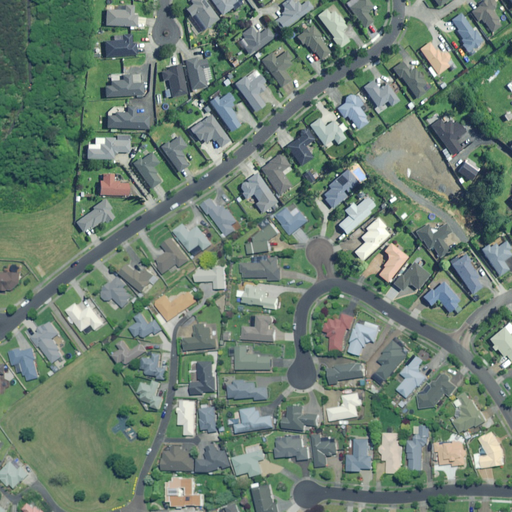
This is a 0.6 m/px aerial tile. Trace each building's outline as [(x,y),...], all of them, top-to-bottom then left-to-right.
[(219,19),(205,0),(192,0),(191,2),(193,4),(186,9),(191,16),(195,13),(206,28),(219,19)] [(237,0),(210,0),(222,15),(234,7),(232,5),(238,1),(237,0)] [(274,21),(281,30),(284,29),(313,8),(307,0),(300,5),(298,2),(295,4),(292,0),(287,0),(281,5),(285,10),(281,13),(282,15),(274,21)] [(374,7),(368,0),(350,0),(345,4),(364,28),(374,21),(367,12),(374,7)] [(484,0),(478,5),(478,6),(471,13),(478,21),(481,18),(493,33),(502,25),(498,21),(500,19),(492,10),(495,8),(496,7),(496,6),(496,5),(497,5),(497,4),(496,3),(496,2),(496,1),(495,0),(494,0),(484,0)] [(134,6),(125,5),(125,11),(106,10),(105,25),(130,27),(130,29),(134,29),(134,27),(137,27),(138,14),(134,14),(134,6)] [(329,14),(326,9),(317,16),(333,38),(332,39),(339,49),(349,41),(342,31),(346,27),(334,11),(329,14)] [(463,39),(461,40),(464,44),(462,45),(468,53),(484,41),(476,30),(474,31),(461,13),(451,20),(458,30),(457,31),(463,39)] [(321,36),(313,24),(307,29),(307,30),(296,37),(302,45),(304,43),(306,47),(308,46),(313,53),(315,52),(320,59),(331,52),(320,37),(321,36)] [(268,28),(259,34),(257,32),(256,33),(252,27),(242,34),(244,37),(238,42),(243,49),(244,48),(249,55),(274,37),(268,28)] [(133,43),(132,35),(122,35),(122,40),(105,42),(106,58),(137,55),(136,43),(133,43)] [(441,54),(437,49),(435,50),(429,42),(420,49),(438,75),(450,66),(449,65),(455,60),(447,50),(441,54)] [(291,57),(287,51),(276,59),(272,53),(261,61),(281,87),(291,80),(283,69),(291,64),(288,60),(291,57)] [(198,61),(197,58),(185,60),(192,91),(208,87),(206,80),(212,79),(207,59),(198,61)] [(410,72),(402,62),(393,69),(400,79),(401,78),(416,98),(426,91),(422,87),(428,83),(416,67),(410,72)] [(188,95),(181,64),(168,67),(169,70),(161,72),(163,81),(169,80),(173,98),(188,95)] [(264,81),(256,70),(246,78),(245,77),(235,84),(255,112),(265,105),(257,95),(267,88),(262,82),(264,81)] [(132,83),(131,75),(123,75),(123,80),(111,81),(111,86),(105,86),(106,97),(145,95),(144,83),(132,83)] [(222,82),(225,87),(230,83),(227,79),(222,82)] [(379,89),(373,80),(363,87),(378,107),(387,101),(391,107),(399,101),(387,84),(379,89)] [(234,100),(229,92),(219,100),(216,97),(209,102),(231,132),(240,125),(234,117),(237,115),(229,104),(234,100)] [(347,116),(359,129),(369,121),(367,119),(369,118),(360,107),(364,104),(358,96),(349,95),(346,98),(345,103),(337,109),(344,118),(347,116)] [(136,107),(127,107),(127,112),(114,112),(114,116),(107,116),(107,128),(149,129),(149,116),(136,116),(136,107)] [(202,139),(204,143),(211,139),(213,142),(215,141),(220,148),(230,140),(211,115),(201,122),(200,121),(189,129),(198,141),(202,139)] [(325,127),(319,118),(309,125),(324,146),(334,139),(338,145),(346,139),(333,121),(325,127)] [(478,134),(468,121),(461,126),(459,124),(458,122),(454,125),(450,120),(444,124),(440,119),(431,126),(453,156),(459,151),(460,153),(476,141),(473,137),(478,134)] [(314,139),(306,128),(299,133),(301,136),(287,146),(301,166),(313,158),(305,146),(314,139)] [(130,136),(116,136),(116,139),(104,139),(104,145),(100,145),(100,149),(87,149),(86,159),(114,160),(114,153),(118,153),(118,152),(129,152),(130,136)] [(179,150),(185,145),(178,136),(162,148),(179,172),(189,165),(185,159),(179,150)] [(159,163),(151,153),(142,160),(140,158),(133,163),(151,189),(162,181),(152,168),(159,163)] [(290,166),(282,155),(278,155),(260,168),(280,195),(293,186),(282,171),(290,166)] [(358,183),(347,169),(328,186),(331,189),(322,196),(332,209),(348,196),(345,193),(358,183)] [(315,179),(309,171),(303,176),(309,184),(315,179)] [(279,202),(257,172),(246,180),(247,181),(241,185),(241,188),(244,192),(242,194),(246,200),(254,194),(259,202),(256,204),(263,213),(279,202)] [(114,183),(114,174),(103,174),(103,181),(100,181),(100,195),(129,196),(129,183),(114,183)] [(396,199),(394,196),(386,202),(388,204),(396,199)] [(375,206),(366,197),(356,207),(352,203),(344,210),(348,216),(338,225),(347,234),(370,213),(369,211),(375,206)] [(237,222),(225,204),(222,206),(221,204),(219,206),(214,198),(203,206),(209,215),(211,214),(226,237),(235,230),(232,225),(237,222)] [(91,226),(92,227),(100,222),(101,224),(105,221),(106,223),(114,217),(109,210),(111,209),(104,199),(92,207),(94,210),(76,222),(83,232),(91,226)] [(292,213),(288,207),(276,215),(290,235),(309,222),(299,208),(292,213)] [(385,227),(377,218),(365,229),(367,231),(360,238),(365,242),(354,252),(362,261),(389,235),(383,229),(385,227)] [(204,251),(212,245),(199,227),(192,232),(185,223),(175,231),(190,252),(191,251),(193,253),(201,247),(204,251)] [(281,234),(273,224),(255,236),(256,242),(249,243),(251,254),(272,251),(270,242),(281,234)] [(436,231),(430,230),(427,225),(415,233),(421,241),(422,240),(428,249),(432,246),(440,257),(449,251),(441,239),(451,232),(446,224),(436,231)] [(191,261),(174,238),(164,246),(169,252),(155,262),(164,274),(178,264),(182,269),(191,261)] [(511,249),(505,241),(496,247),(494,244),(489,248),(486,245),(480,250),(500,277),(509,270),(503,261),(511,255),(508,251),(511,249)] [(384,252),(388,255),(388,260),(383,266),(385,267),(378,275),(388,283),(408,258),(390,243),(384,252)] [(472,263),(465,254),(450,265),(473,295),(483,288),(477,279),(482,275),(472,263)] [(262,263),(242,263),(242,273),(244,273),(244,278),(269,278),(269,281),(282,281),(282,257),(269,258),(269,261),(262,261),(262,263)] [(429,275),(412,262),(403,275),(401,274),(393,284),(402,291),(408,283),(418,290),(429,275)] [(141,275),(129,265),(121,274),(142,293),(151,282),(150,281),(154,275),(147,268),(141,275)] [(227,289),(227,266),(215,266),(215,270),(198,271),(198,282),(216,282),(216,289),(227,289)] [(0,291),(9,292),(21,283),(22,274),(12,273),(12,274),(0,272),(0,291)] [(127,286),(119,277),(105,290),(103,293),(103,297),(107,301),(111,301),(114,298),(123,308),(133,299),(124,289),(127,286)] [(462,303),(443,282),(433,291),(431,289),(423,297),(431,306),(437,300),(450,313),(458,307),(462,303)] [(279,290),(248,286),(247,292),(240,291),(239,297),(245,298),(244,303),(266,306),(265,308),(277,309),(279,290)] [(168,295),(159,302),(158,306),(170,322),(197,302),(190,291),(174,302),(168,295)] [(67,311),(83,332),(84,330),(86,332),(93,327),(96,330),(104,325),(91,307),(83,313),(77,304),(67,311)] [(149,325),(142,313),(136,317),(140,323),(131,328),(137,337),(141,335),(144,339),(155,332),(156,334),(162,331),(156,320),(149,325)] [(344,314),(342,320),(337,319),(337,321),(331,319),(329,324),(327,324),(325,332),(329,333),(328,337),(333,338),(330,350),(342,353),(349,329),(351,330),(355,317),(344,314)] [(273,329),(274,316),(258,316),(258,327),(245,327),(244,340),(275,342),(279,342),(280,330),(273,329)] [(60,335),(52,322),(45,327),(44,326),(39,330),(40,332),(33,338),(39,347),(41,346),(54,364),(65,356),(53,340),(60,335)] [(350,352),(361,356),(364,347),(366,347),(368,342),(372,341),(376,342),(381,326),(368,322),(367,326),(360,324),(358,328),(357,328),(351,342),(353,343),(350,352)] [(511,332),(511,326),(509,323),(489,339),(493,345),(491,347),(495,351),(497,349),(503,357),(506,355),(511,362),(511,361),(511,338),(509,335),(511,332)] [(206,329),(206,325),(196,325),(197,338),(186,339),(187,351),(218,348),(218,339),(212,340),(211,328),(206,329)] [(405,347),(396,339),(385,353),(386,354),(379,361),(384,365),(374,377),(383,385),(408,356),(402,351),(405,347)] [(131,350),(125,341),(119,345),(122,350),(114,356),(120,364),(124,361),(128,366),(148,352),(143,346),(140,344),(131,350)] [(37,360),(34,347),(11,353),(14,366),(17,365),(19,373),(24,372),(25,376),(27,375),(29,381),(40,378),(35,360),(37,360)] [(250,355),(250,347),(232,347),(232,356),(238,356),(238,370),(274,370),(274,355),(250,355)] [(161,354),(154,353),(153,360),(143,358),(142,369),(147,370),(146,374),(158,376),(158,379),(166,380),(168,369),(159,368),(161,354)] [(425,362),(416,354),(408,364),(410,366),(403,374),(408,379),(398,390),(408,399),(419,386),(420,387),(428,379),(417,370),(425,362)] [(214,378),(214,362),(200,363),(200,383),(193,383),(193,395),(204,395),(204,392),(216,392),(216,378),(214,378)] [(363,364),(357,365),(357,364),(336,367),(336,369),(330,370),(332,385),(339,384),(339,381),(365,377),(363,364)] [(451,379),(445,373),(432,387),(434,388),(428,395),(419,396),(421,409),(434,407),(447,394),(450,397),(457,388),(450,381),(451,379)] [(247,380),(236,381),(236,385),(230,386),(231,399),(256,398),(256,400),(269,400),(268,387),(257,388),(257,383),(247,384),(247,380)] [(160,384),(153,381),(151,386),(143,383),(139,393),(143,395),(141,400),(153,404),(152,407),(160,410),(164,399),(155,396),(160,384)] [(472,400),(468,393),(460,398),(460,399),(453,404),(457,409),(460,407),(464,413),(460,415),(462,417),(454,422),(462,434),(476,425),(478,428),(488,421),(473,399),(472,400)] [(361,406),(359,394),(343,396),(345,406),(329,409),(331,421),(358,417),(357,406),(361,406)] [(195,402),(181,402),(181,408),(180,408),(179,425),(185,425),(185,435),(195,435),(195,402)] [(305,407),(290,406),(289,418),(285,418),(284,429),(305,431),(305,425),(319,426),(320,416),(304,414),(305,407)] [(218,432),(217,408),(202,409),(203,431),(210,430),(211,433),(218,432)] [(258,412),(257,408),(242,410),(244,424),(242,424),(241,419),(231,420),(232,426),(236,425),(237,433),(274,428),(273,416),(262,418),(261,411),(258,412)] [(430,426),(422,426),(422,435),(416,435),(416,441),(409,441),(409,459),(410,459),(410,471),(423,471),(423,445),(430,445),(430,426)] [(478,469),(504,466),(503,458),(505,458),(504,451),(494,432),(481,439),(489,456),(482,457),(482,454),(476,455),(478,469)] [(402,474),(403,434),(385,434),(384,446),(381,446),(381,454),(384,454),(384,461),(388,461),(388,474),(402,474)] [(322,439),(322,436),(314,436),(314,455),(316,455),(316,467),(327,467),(327,456),(337,455),(337,438),(322,439)] [(303,439),(285,440),(285,441),(278,442),(278,448),(276,448),(277,458),(298,457),(299,460),(310,460),(309,447),(303,447),(303,439)] [(369,440),(356,440),(355,456),(349,455),(348,471),(361,472),(362,469),(372,469),(373,456),(368,456),(369,440)] [(466,457),(464,440),(454,441),(455,443),(442,445),(441,442),(436,443),(437,452),(440,452),(442,465),(454,464),(466,462),(466,457)] [(182,445),(173,445),(173,452),(166,451),(166,458),(164,458),(164,471),(194,471),(194,452),(182,452),(182,445)] [(217,451),(217,446),(207,447),(207,460),(198,460),(198,472),(218,472),(218,469),(231,468),(226,451),(217,451)] [(266,459),(264,450),(235,458),(240,476),(250,473),(252,478),(263,475),(260,461),(266,459)] [(12,462),(0,473),(0,475),(1,477),(1,478),(8,487),(11,484),(15,488),(30,475),(23,467),(19,470),(12,462)] [(173,502),(173,507),(178,507),(178,509),(183,509),(183,506),(202,506),(202,495),(194,495),(194,479),(175,479),(175,482),(168,482),(168,502),(173,502)] [(262,488),(261,483),(253,485),(259,511),(280,511),(278,502),(275,503),(271,485),(262,488)]
